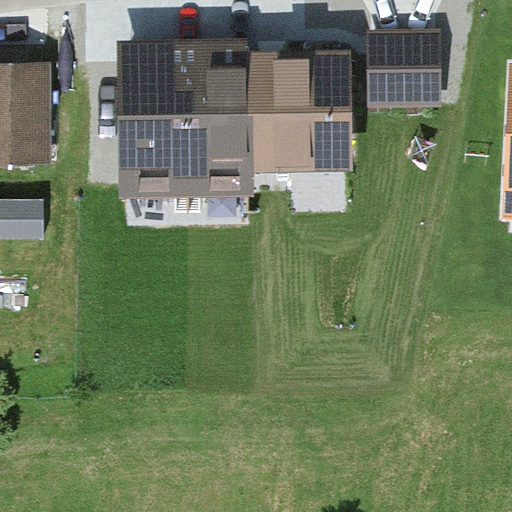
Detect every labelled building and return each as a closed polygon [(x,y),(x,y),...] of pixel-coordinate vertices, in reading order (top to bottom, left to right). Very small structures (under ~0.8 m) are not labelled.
[(441,32),(369,33),(369,110),(442,109),(441,32)] [(511,44),(510,44),(503,199),(511,199),(511,44)] [(289,46),(124,48),(125,170),(353,167),(351,60),(290,61),(289,46)] [(0,161),(65,160),(63,71),(0,72),(0,161)] [(44,187),(0,187),(0,236),(45,235),(44,187)]
